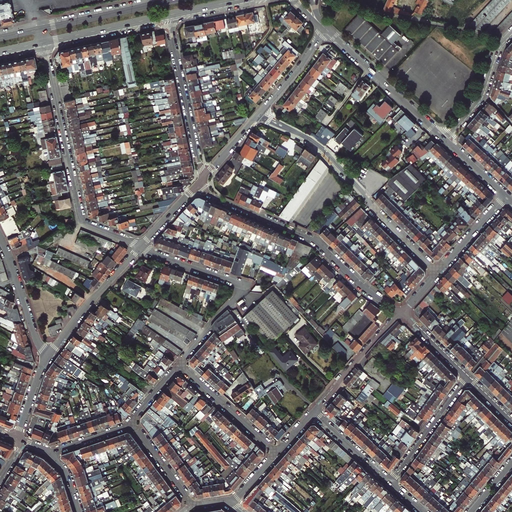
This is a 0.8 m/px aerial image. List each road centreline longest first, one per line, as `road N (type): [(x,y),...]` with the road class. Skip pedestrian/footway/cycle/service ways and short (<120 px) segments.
road 1 (residential): [(43,42),(80,219),(139,247)]
road 2 (residential): [(202,180),(212,195),(320,244),(399,312)]
road 3 (residential): [(258,114),(330,155),(436,271)]
road 4 (residential): [(139,247),(245,285),(179,365)]
road 5 (residential): [(202,180),(165,15)]
road 6 (residential): [(326,30),(446,140)]
road 7 (residential): [(44,360),(139,247)]
road 8 (residential): [(313,413),(399,312)]
road 9 (primary): [(169,0),(40,28)]
road 10 (residential): [(179,365),(277,452)]
road 11 (residential): [(466,376),(390,482)]
road 12 (tertiary): [(44,360),(0,240)]
road 13 (residential): [(511,32),(482,97),(446,140)]
road 14 (primary): [(43,42),(165,15)]
